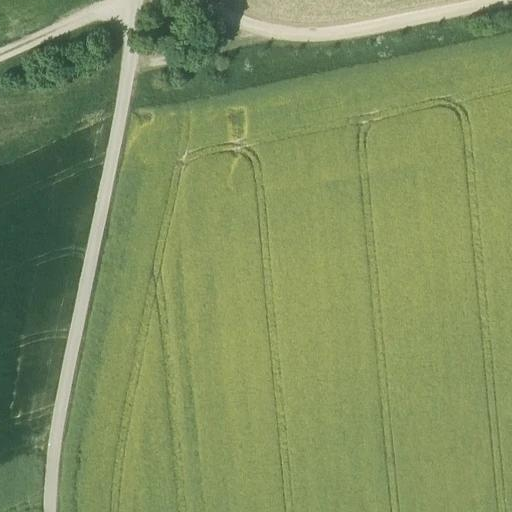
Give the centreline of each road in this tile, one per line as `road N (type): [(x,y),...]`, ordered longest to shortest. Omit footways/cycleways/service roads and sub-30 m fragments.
road 1 (track): [(132,0),(47,511)]
road 2 (track): [(126,71),(260,38),(336,35),(507,0)]
road 3 (track): [(132,1),(0,58)]
